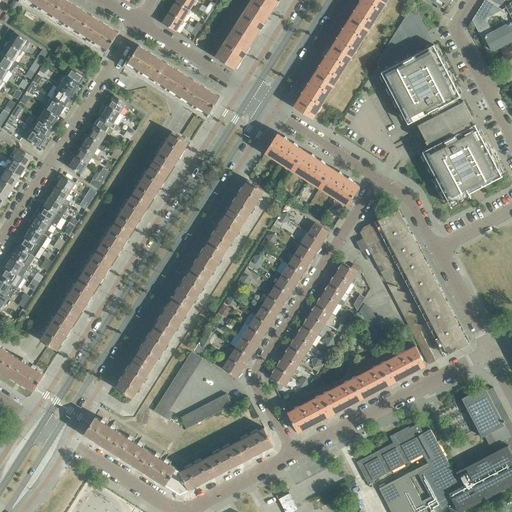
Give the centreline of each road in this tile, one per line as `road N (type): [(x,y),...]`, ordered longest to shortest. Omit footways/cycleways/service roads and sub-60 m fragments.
road 1 (secondary): [(250,93),(42,424)]
road 2 (secondary): [(55,432),(264,103)]
road 3 (residential): [(292,455),(254,373),(376,178)]
road 4 (residential): [(0,236),(137,23)]
road 5 (residential): [(292,455),(489,350)]
road 6 (residential): [(55,432),(174,508),(247,478)]
road 7 (residential): [(376,178),(264,103)]
road 8 (residential): [(250,93),(137,23)]
road 9 (secondary): [(264,103),(329,0)]
